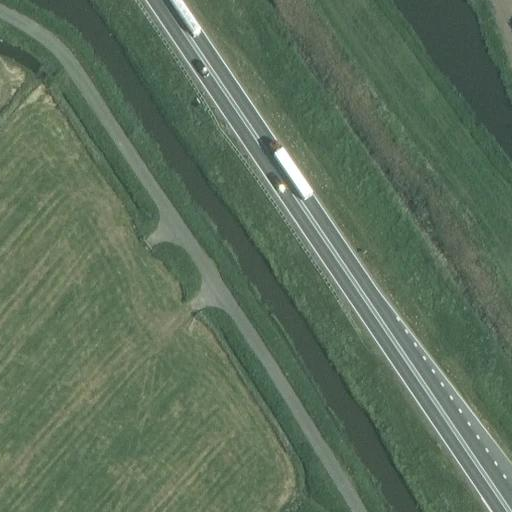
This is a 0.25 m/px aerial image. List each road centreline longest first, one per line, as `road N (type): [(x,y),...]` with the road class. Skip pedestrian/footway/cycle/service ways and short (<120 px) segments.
road 1 (trunk): [(509,511),(164,0)]
road 2 (unclassified): [(356,511),(69,66),(0,13)]
